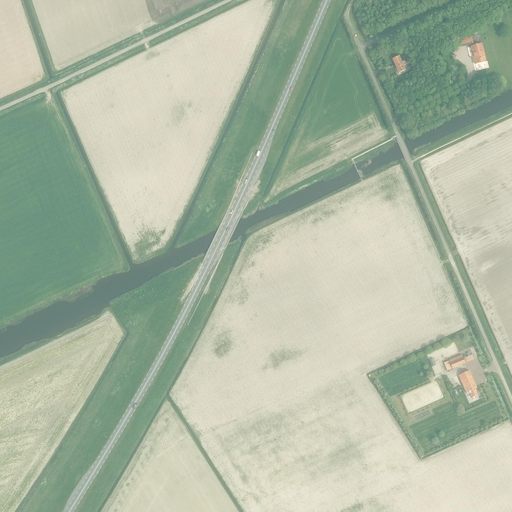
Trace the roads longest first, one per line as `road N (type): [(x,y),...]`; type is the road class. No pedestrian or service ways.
road 1 (primary): [(67,511),(214,253),(326,0)]
road 2 (unclassified): [(511,402),(346,14)]
road 3 (unclassified): [(0,109),(230,0)]
